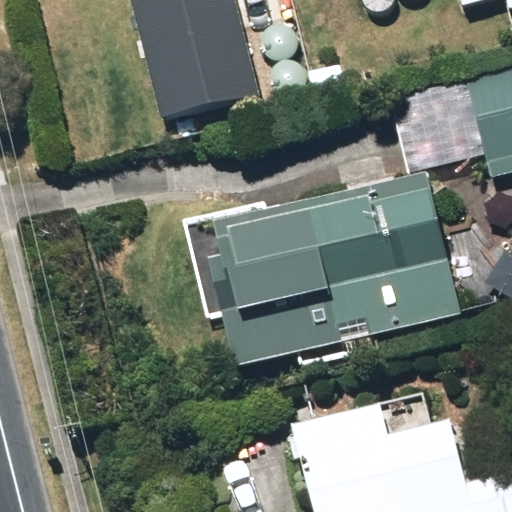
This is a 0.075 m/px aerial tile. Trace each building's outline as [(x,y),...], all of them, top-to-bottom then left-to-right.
[(144,0),(170,113),(260,93),(239,0),(144,0)] [(511,0),(351,0),(353,5),(371,0),(451,0),(456,16),(511,0)] [(486,175),(511,168),(511,82),(466,93),(486,175)] [(429,180),(226,220),(252,353),(368,330),(371,345),(462,328),(453,280),(483,274),(474,233),(441,240),(429,180)] [(307,511),(511,511),(511,491),(462,503),(446,442),(385,459),(376,427),(291,449),(307,511)]
